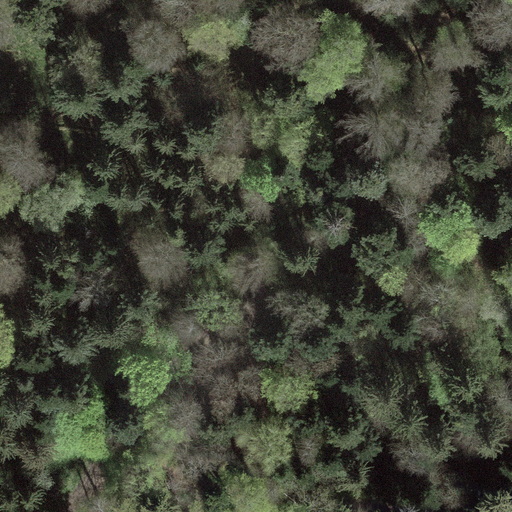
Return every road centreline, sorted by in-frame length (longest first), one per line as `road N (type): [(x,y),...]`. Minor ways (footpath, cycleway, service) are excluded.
road 1 (track): [(65,511),(208,339),(511,104)]
road 2 (track): [(76,497),(151,478),(488,511)]
road 3 (track): [(331,0),(253,302)]
